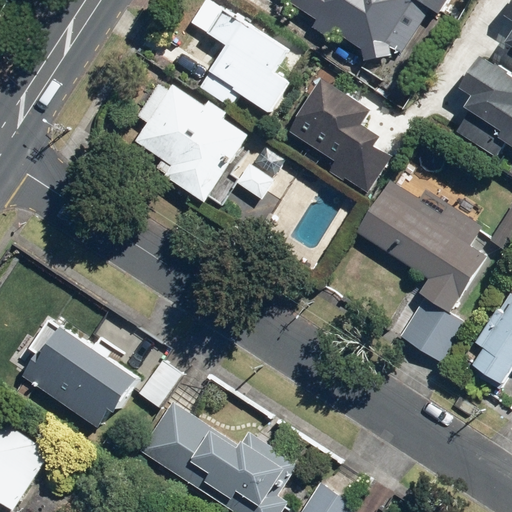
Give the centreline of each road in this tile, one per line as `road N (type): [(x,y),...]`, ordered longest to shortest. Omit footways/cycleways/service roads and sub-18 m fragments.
road 1 (residential): [(0,155),(511,488)]
road 2 (secondary): [(0,143),(92,0)]
